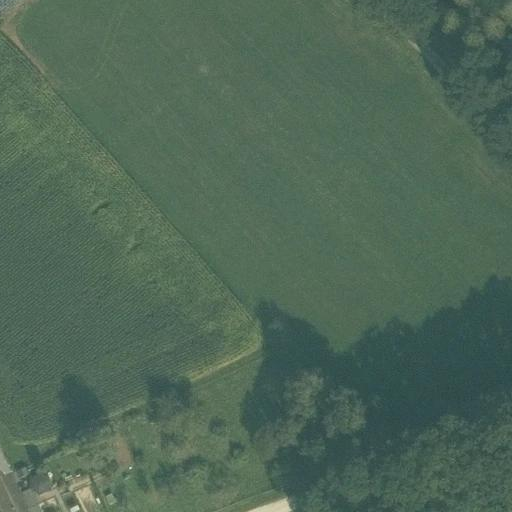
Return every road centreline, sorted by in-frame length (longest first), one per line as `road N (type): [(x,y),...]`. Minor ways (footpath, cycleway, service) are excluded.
road 1 (track): [(263,511),(511,415)]
road 2 (track): [(511,132),(375,0)]
